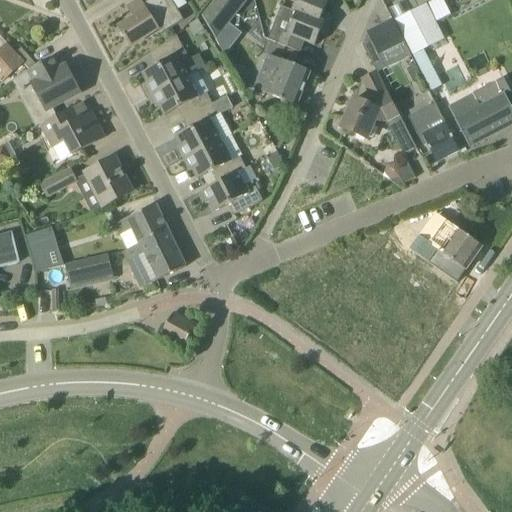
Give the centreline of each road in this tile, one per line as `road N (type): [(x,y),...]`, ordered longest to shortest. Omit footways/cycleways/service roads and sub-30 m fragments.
road 1 (residential): [(214,281),(69,0)]
road 2 (residential): [(249,265),(373,0)]
road 3 (residential): [(249,265),(511,159)]
road 4 (secondary): [(388,473),(511,295)]
road 5 (residential): [(0,396),(93,384),(202,401)]
road 6 (residential): [(202,401),(258,425),(371,497)]
road 7 (residential): [(214,281),(220,303),(202,401)]
